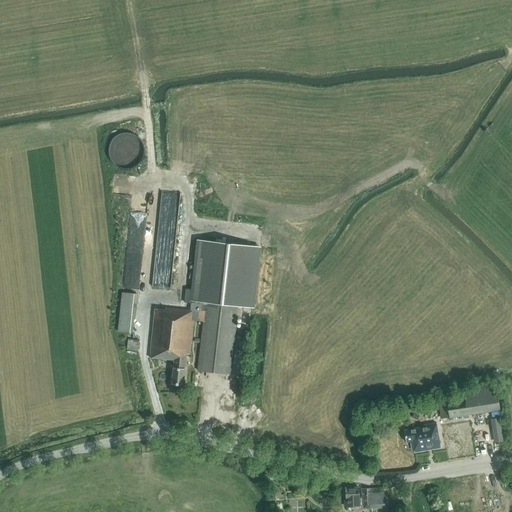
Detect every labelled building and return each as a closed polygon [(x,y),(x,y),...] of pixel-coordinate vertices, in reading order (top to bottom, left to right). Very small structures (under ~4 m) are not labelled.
[(133,168),(134,168),(136,167),(137,166),(138,165),(140,163),(141,162),(142,161),(143,160),(143,158),(144,158),(144,156),(144,155),(145,154),(145,153),(145,152),(145,150),(145,149),(145,148),(144,146),(144,145),(143,144),(143,143),(142,142),(141,140),(140,138),(139,138),(138,137),(137,136),(135,135),(133,134),(132,133),(131,133),(128,133),(126,132),(124,133),(122,133),(119,134),(117,135),(115,136),(114,137),(112,139),(111,140),(111,141),(110,142),(110,143),(109,144),(109,146),(108,147),(108,148),(108,149),(108,151),(108,152),(108,153),(108,155),(109,156),(109,157),(110,159),(110,160),(111,161),(112,162),(113,164),(115,165),(116,166),(117,167),(119,168),(120,168),(122,169),(124,169),(126,169),(127,169),(129,169),(130,169),(132,169),(133,168)] [(254,308),(261,248),(196,241),(191,290),(190,301),(192,301),(254,308)] [(186,289),(184,303),(190,303),(192,303),(192,301),(190,301),(191,290),(186,289)] [(122,296),(118,335),(133,337),(137,297),(122,296)] [(230,374),(238,308),(192,303),(190,303),(190,310),(165,308),(165,310),(155,309),(150,358),(174,360),(171,384),(183,385),(186,354),(189,355),(193,321),(203,322),(197,370),(230,374)] [(138,351),(139,341),(127,340),(126,350),(138,351)] [(465,399),(447,402),(447,403),(449,418),(500,409),(496,383),(463,389),(465,399)] [(492,419),(496,442),(502,441),(498,418),(492,419)] [(420,427),(404,430),(406,443),(412,442),(414,452),(425,450),(425,446),(439,443),(436,423),(420,425),(420,427)] [(359,497),(359,487),(346,488),(346,507),(349,507),(349,508),(354,508),(354,506),(359,506),(363,505),(363,509),(384,508),(384,497),(384,488),(362,489),(362,497),(359,497)] [(292,503),(293,511),(308,511),(306,501),(292,503)]
